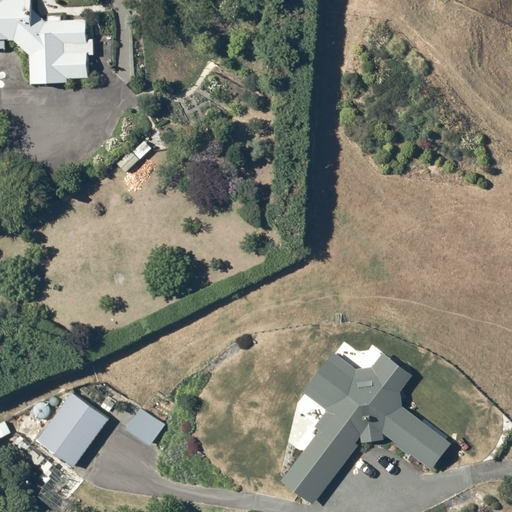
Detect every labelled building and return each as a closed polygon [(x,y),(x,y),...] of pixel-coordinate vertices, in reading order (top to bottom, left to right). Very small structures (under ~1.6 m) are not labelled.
[(70,77),(92,77),(92,52),(98,52),(98,17),(37,16),(37,0),(0,0),(0,48),(4,49),(4,38),(31,57),(31,82),(70,82),(70,77)] [(363,441),(383,440),(394,439),(436,470),(456,442),(407,406),(402,391),(413,369),(389,350),(384,357),(373,368),(360,368),(338,352),(309,393),(332,409),(322,423),(325,426),(286,479),(318,502),(363,441)] [(111,417),(74,391),(41,438),(77,464),(111,417)] [(167,425),(143,409),(130,428),(154,445),(167,425)] [(0,441),(14,431),(5,419),(0,422),(0,441)]
